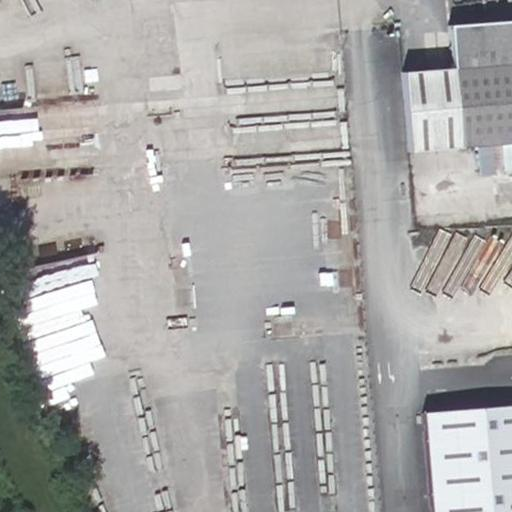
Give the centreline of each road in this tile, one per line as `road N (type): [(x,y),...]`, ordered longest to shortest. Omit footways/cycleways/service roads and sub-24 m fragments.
road 1 (unknown): [(168,7),(145,24),(118,73),(114,180),(125,302),(154,342),(175,349),(218,345),(236,327),(251,290),(224,184)]
road 2 (unknown): [(370,0),(387,322)]
road 3 (unknown): [(387,322),(397,511)]
road 4 (unknown): [(224,184),(168,7)]
road 5 (unknown): [(362,0),(292,7),(235,0)]
road 6 (unknown): [(387,322),(511,317)]
